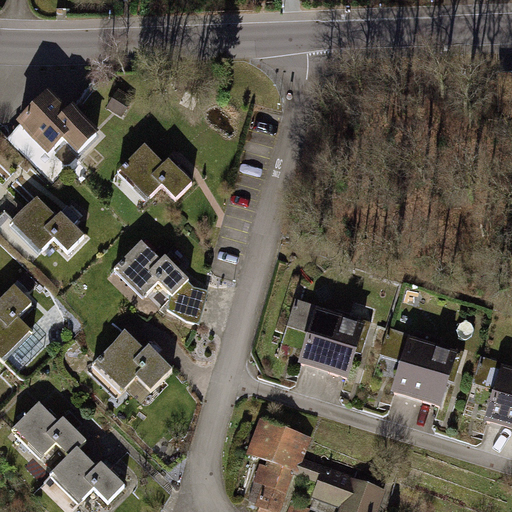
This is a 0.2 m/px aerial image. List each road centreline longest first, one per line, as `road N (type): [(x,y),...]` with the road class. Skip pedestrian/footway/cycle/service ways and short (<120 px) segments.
road 1 (residential): [(307,39),(300,119),(197,505),(207,511)]
road 2 (residential): [(0,46),(307,39)]
road 3 (residential): [(307,39),(511,30)]
